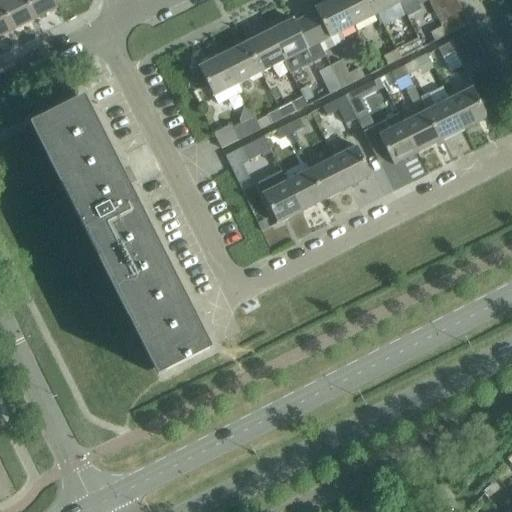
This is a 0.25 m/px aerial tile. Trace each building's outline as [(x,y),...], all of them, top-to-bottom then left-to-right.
[(24,0),(0,0),(0,2),(14,31),(35,20),(24,0)] [(24,0),(35,20),(58,9),(54,1),(53,0),(24,0)] [(306,17),(319,43),(354,26),(341,0),(330,0),(315,8),(317,12),(306,17)] [(369,0),(341,0),(354,26),(376,15),(369,0)] [(398,0),(369,0),(376,15),(400,3),(398,0)] [(457,2),(455,0),(432,0),(429,2),(435,13),(457,2)] [(0,2),(0,37),(14,31),(0,2)] [(463,14),(457,2),(435,13),(441,25),(463,14)] [(469,25),(463,14),(441,25),(442,27),(430,33),(435,42),(446,36),(469,25)] [(325,56),(319,43),(306,17),(294,23),(292,20),(269,31),(285,61),(291,73),(325,56)] [(269,31),(246,43),(261,73),(285,61),(269,31)] [(454,52),(456,55),(478,44),(472,33),(439,50),(443,58),(454,52)] [(417,39),(395,51),(399,60),(422,49),(417,39)] [(246,43),(223,55),(238,85),(261,73),(246,43)] [(456,55),(462,67),(484,55),(478,44),(456,55)] [(399,60),(395,51),(383,57),(388,66),(399,60)] [(223,55),(199,67),(214,97),(219,106),(243,94),(238,85),(223,55)] [(462,67),(468,79),(490,67),(484,55),(462,67)] [(342,60),(330,66),(342,89),(376,72),(372,63),(349,74),(342,60)] [(415,61),(403,67),(407,76),(408,75),(419,70),(415,61)] [(342,89),(330,66),(319,71),(320,73),(312,76),(319,90),(315,92),(319,100),(342,89)] [(408,75),(407,76),(403,67),(391,73),(396,82),(400,79),(404,88),(405,87),(409,95),(416,92),(408,75)] [(468,79),(473,89),(473,90),(495,78),(490,67),(468,79)] [(495,78),(473,90),(479,102),(501,90),(495,78)] [(356,91),(346,96),(357,119),(367,113),(361,100),(373,94),(368,85),(356,91)] [(473,89),(449,101),(464,130),(488,119),(485,113),(479,102),(473,90),(473,89)] [(479,102),(485,113),(507,101),(501,90),(479,102)] [(357,119),(346,96),(323,107),(328,116),(338,111),(345,124),(357,119)] [(303,97),(279,109),(284,118),(307,106),(303,97)] [(116,173),(79,100),(35,122),(163,372),(206,350),(123,186),(130,183),(131,184),(132,183),(124,168),(123,169),(123,170),(116,173)] [(449,101),(426,113),(441,142),(464,130),(449,101)] [(237,141),(260,130),(256,121),(247,104),(245,105),(239,121),(241,124),(231,129),(229,126),(213,134),(222,150),(237,141)] [(256,121),(260,130),(284,118),(279,109),(256,121)] [(426,113),(403,124),(418,154),(441,142),(426,113)] [(418,154),(403,124),(398,115),(362,133),(378,164),(389,158),(393,166),(418,154)] [(299,119),(287,125),(292,134),(304,128),(299,119)] [(292,134),(287,125),(275,131),(280,140),(292,134)] [(264,137),(241,149),(247,162),(270,151),(264,137)] [(357,147),(333,159),(348,189),(372,177),(357,147)] [(333,159),(310,170),(325,201),(348,189),(333,159)] [(310,170),(287,182),(302,212),(325,201),(310,170)] [(302,212),(287,182),(263,194),(278,224),(302,212)]
